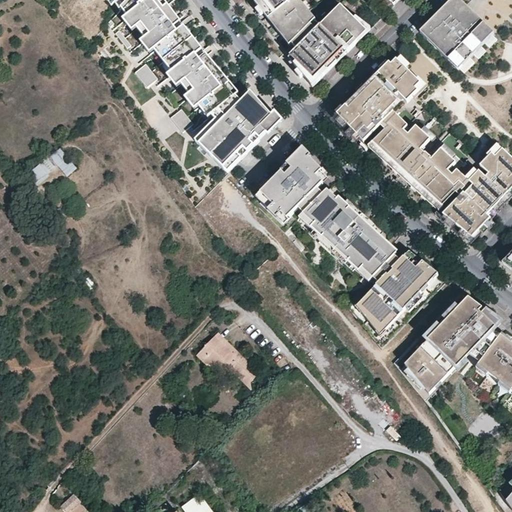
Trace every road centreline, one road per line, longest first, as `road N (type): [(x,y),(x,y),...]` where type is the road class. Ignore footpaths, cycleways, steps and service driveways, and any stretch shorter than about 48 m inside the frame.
road 1 (residential): [(465,511),(429,461),(359,430),(241,306),(211,315),(54,484)]
road 2 (residential): [(309,120),(471,269)]
road 3 (residential): [(428,0),(309,120)]
road 4 (residential): [(207,0),(309,120)]
